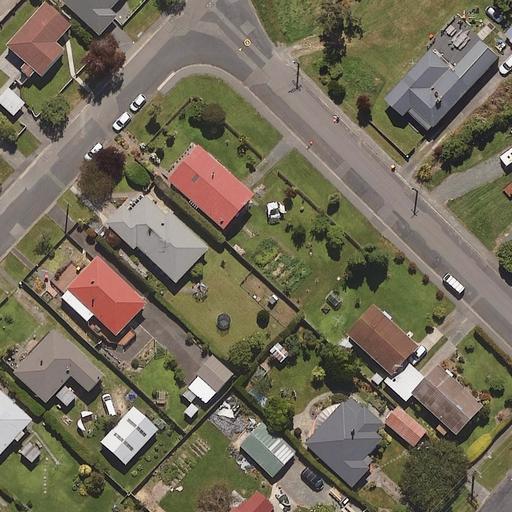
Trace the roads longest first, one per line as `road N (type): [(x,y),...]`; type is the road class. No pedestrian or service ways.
road 1 (residential): [(511,316),(198,15)]
road 2 (residential): [(198,15),(0,225)]
